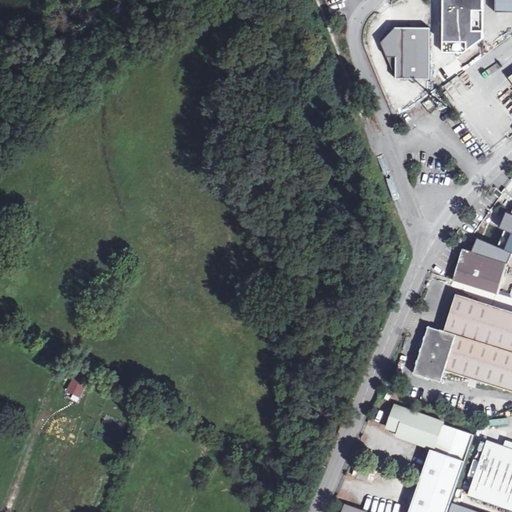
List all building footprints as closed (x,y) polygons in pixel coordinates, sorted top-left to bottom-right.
[(444,0),(444,51),(465,51),(484,37),(483,0),(444,0)] [(511,0),(495,0),(496,11),(511,10),(511,0)] [(340,6),(332,7),(333,16),(341,15),(340,6)] [(396,26),(381,40),(397,76),(431,77),(431,26),(396,26)] [(439,88),(449,104),(468,92),(458,76),(439,88)] [(425,99),(425,79),(409,80),(409,99),(425,99)] [(447,102),(437,88),(428,94),(439,108),(447,102)] [(493,97),(498,106),(506,101),(502,93),(493,97)] [(497,246),(481,239),(475,252),(504,263),(507,263),(511,252),(511,238),(506,236),(509,229),(505,228),(497,246)] [(462,249),(453,280),(495,293),(504,263),(475,252),(462,249)] [(511,310),(455,292),(443,330),(427,325),(412,376),(441,384),(445,371),(511,390),(511,310)] [(403,436),(401,439),(430,449),(431,450),(439,427),(440,425),(394,409),(386,430),(397,434),(403,436)] [(447,511),(472,438),(439,427),(431,450),(430,449),(407,511),(447,511)] [(511,451),(485,442),(466,496),(511,511),(511,451)] [(366,475),(368,466),(356,462),(353,472),(366,475)]
